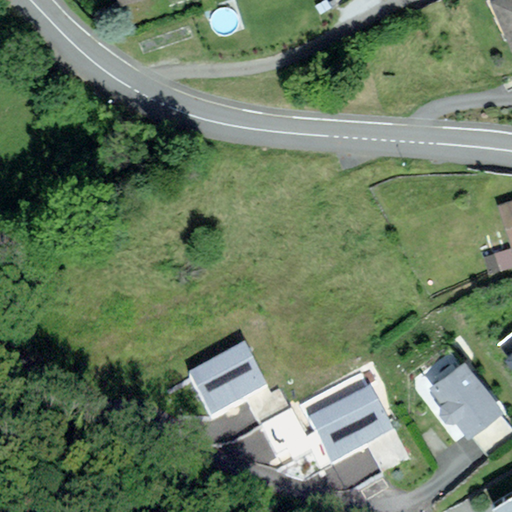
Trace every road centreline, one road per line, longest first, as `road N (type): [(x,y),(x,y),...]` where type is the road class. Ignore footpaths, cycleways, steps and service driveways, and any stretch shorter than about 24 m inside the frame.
road 1 (residential): [(0,347),(228,467),(367,511)]
road 2 (unclassified): [(511,150),(262,130),(172,109),(138,91)]
road 3 (residential): [(138,91),(152,77),(274,61),(400,0)]
road 4 (unclassified): [(138,91),(88,56),(33,0)]
